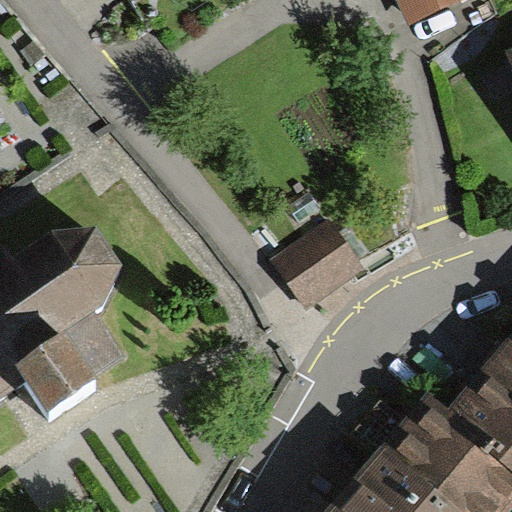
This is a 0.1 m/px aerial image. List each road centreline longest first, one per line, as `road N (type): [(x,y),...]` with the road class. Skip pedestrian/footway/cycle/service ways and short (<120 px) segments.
road 1 (residential): [(328,379),(260,271),(37,0)]
road 2 (residential): [(511,255),(382,310),(328,379)]
road 3 (residential): [(328,379),(235,511)]
